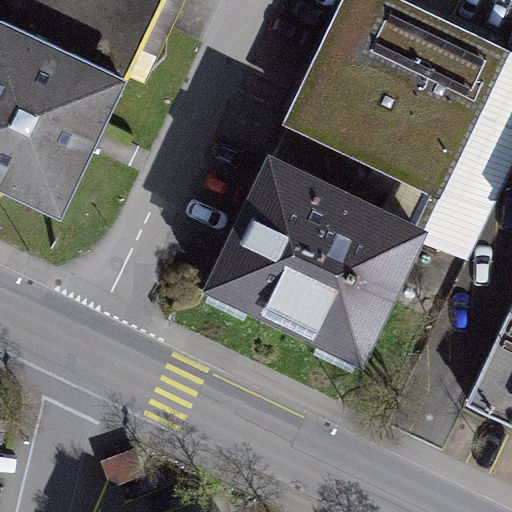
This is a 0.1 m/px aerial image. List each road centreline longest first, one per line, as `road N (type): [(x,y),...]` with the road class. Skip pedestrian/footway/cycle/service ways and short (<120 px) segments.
road 1 (residential): [(95,348),(249,0)]
road 2 (tertiary): [(428,511),(95,348)]
road 3 (residential): [(95,348),(69,404),(43,511)]
